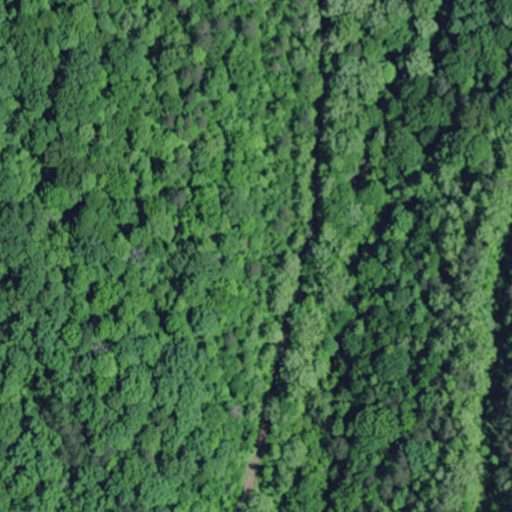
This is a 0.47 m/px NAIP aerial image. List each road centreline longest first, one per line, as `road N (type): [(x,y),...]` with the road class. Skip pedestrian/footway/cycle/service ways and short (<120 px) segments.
road 1 (track): [(243,511),(208,419),(215,278),(249,164),(250,45),(217,0)]
road 2 (residential): [(447,511),(469,220),(511,125)]
